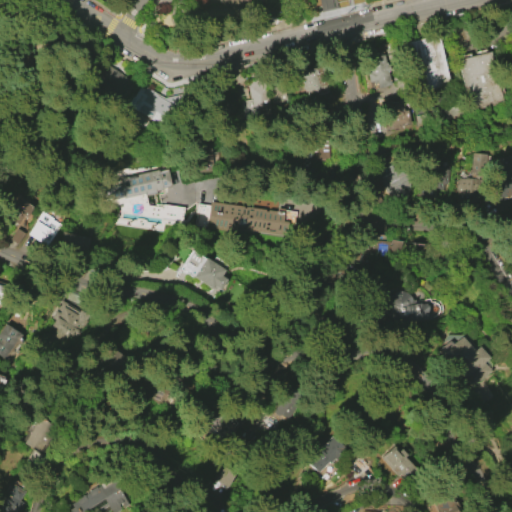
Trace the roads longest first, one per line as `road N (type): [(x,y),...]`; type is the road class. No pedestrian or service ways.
road 1 (residential): [(0,251),(183,309),(239,347),(408,368),(430,394),(476,486),(476,511)]
road 2 (residential): [(402,511),(382,492),(351,490),(309,511),(216,503),(173,480),(155,451),(133,443),(89,445),(73,456),(38,511)]
road 3 (residential): [(455,0),(179,59),(68,0)]
road 4 (residential): [(349,26),(374,209)]
road 5 (residential): [(374,209),(410,233),(458,237),(511,268)]
